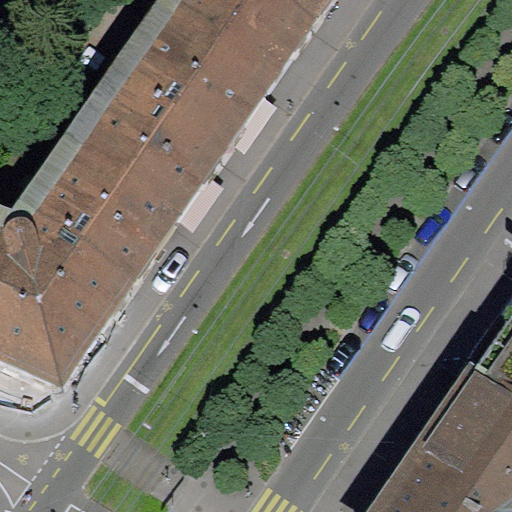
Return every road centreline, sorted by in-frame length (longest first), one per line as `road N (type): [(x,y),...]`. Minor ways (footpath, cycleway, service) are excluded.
road 1 (primary): [(407,0),(47,509)]
road 2 (primary): [(273,511),(511,170)]
